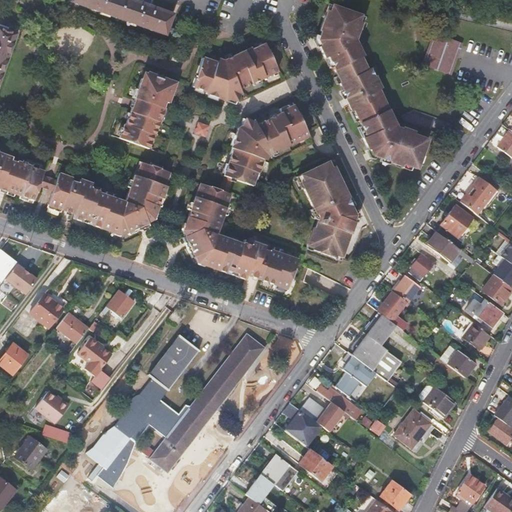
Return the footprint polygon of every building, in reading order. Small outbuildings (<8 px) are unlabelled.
[(71,0),(70,3),(164,36),(171,16),(127,0),(71,0)] [(358,127),(363,138),(361,139),(366,151),(368,150),(371,155),(388,161),(388,163),(401,168),(402,165),(414,170),(425,140),(412,136),(413,133),(400,128),(399,131),(395,129),(378,91),(380,90),(375,78),(372,79),(368,71),(366,72),(360,59),(362,58),(354,42),(362,19),(324,7),(315,33),(318,34),(315,42),(318,49),(316,50),(322,61),(325,59),(331,70),(338,85),(341,93),(340,94),(349,113),(351,112),(358,127)] [(0,80),(16,34),(0,29),(0,80)] [(450,76),(460,46),(456,44),(436,37),(431,35),(421,65),(425,67),(446,74),(450,76)] [(264,81),(278,74),(265,44),(251,50),(250,47),(223,59),(224,61),(219,64),(202,57),(191,85),(206,92),(205,95),(224,102),(225,97),(234,100),(239,89),(262,79),(264,81)] [(322,61),(327,72),(331,70),(325,59),(322,61)] [(165,101),(167,102),(175,82),(147,71),(144,78),(141,77),(137,89),(135,88),(132,97),(134,98),(124,124),(122,123),(117,137),(147,148),(152,134),(154,134),(164,107),(163,106),(165,101)] [(297,142),(295,137),(304,132),(293,107),(285,110),(283,107),(276,110),(278,115),(254,126),(252,123),(239,118),(236,128),(234,127),(227,149),(228,150),(219,176),(229,179),(249,186),(253,174),(255,174),(261,156),(265,154),(266,156),(297,142)] [(197,122),(194,130),(203,134),(205,125),(197,122)] [(509,156),(511,152),(511,133),(509,131),(497,147),(509,156)] [(297,142),(307,137),(304,132),(295,137),(297,142)] [(8,162),(8,160),(4,158),(0,168),(0,190),(19,197),(18,200),(26,203),(26,200),(33,202),(38,188),(42,178),(43,175),(8,162)] [(304,245),(313,248),(311,252),(331,259),(332,254),(341,257),(354,222),(352,221),(354,214),(347,199),(349,198),(333,166),(330,168),(327,162),(297,176),(300,182),(297,184),(311,213),(313,212),(316,217),(312,227),(310,227),(304,245)] [(64,182),(57,180),(56,183),(52,193),(47,206),(73,216),(72,221),(80,224),(81,219),(92,223),(91,228),(111,235),(117,233),(117,235),(124,232),(124,233),(130,232),(131,234),(142,230),(141,226),(146,224),(146,220),(150,220),(151,216),(153,216),(158,200),(161,201),(165,187),(163,186),(167,175),(137,165),(124,204),(96,194),(88,191),(90,186),(78,182),(76,186),(70,184),(71,180),(65,178),(64,182)] [(214,191),(224,194),(229,179),(219,176),(214,191)] [(494,191),(477,178),(458,203),(475,216),(494,191)] [(213,234),(227,195),(224,194),(214,191),(197,185),(182,227),(185,228),(185,232),(187,237),(184,238),(187,244),(184,246),(190,255),(192,254),(196,260),(198,258),(201,264),(203,264),(206,268),(222,274),(224,269),(234,272),(232,277),(242,280),(244,275),(285,289),(294,262),(288,260),(290,257),(267,249),(266,252),(259,250),(261,246),(248,241),(247,246),(213,234)] [(439,226),(456,239),(470,220),(454,207),(439,226)] [(80,224),(91,228),(92,223),(81,219),(80,224)] [(444,260),(454,248),(431,230),(421,243),(444,260)] [(501,260),(511,268),(511,244),(510,242),(498,257),(501,260)] [(0,283),(14,265),(0,254),(0,283)] [(410,263),(412,265),(406,274),(418,282),(432,264),(420,255),(416,261),(414,259),(410,263)] [(492,277),(507,288),(511,280),(511,268),(501,260),(490,275),(492,277)] [(4,282),(24,297),(36,281),(23,271),(24,270),(17,265),(4,282)] [(222,274),(232,277),(234,272),(224,269),(222,274)] [(395,289),(393,287),(389,292),(391,293),(404,303),(406,305),(418,288),(416,287),(419,283),(418,282),(406,274),(399,284),(395,289)] [(499,306),(510,291),(507,288),(492,277),(481,292),(499,306)] [(131,293),(128,290),(123,297),(126,300),(131,293)] [(126,300),(123,297),(117,292),(100,314),(104,316),(108,310),(121,320),(133,305),(126,300)] [(61,312),(50,303),(52,300),(43,293),(26,315),(47,331),(61,312)] [(404,303),(391,293),(376,313),(378,314),(389,323),(404,303)] [(489,328),(500,314),(483,300),(478,306),(471,300),(464,310),(489,328)] [(170,319),(177,325),(184,317),(176,311),(170,319)] [(389,323),(378,314),(362,334),(382,349),(397,329),(389,323)] [(76,345),(87,331),(67,315),(56,329),(76,345)] [(98,325),(94,322),(89,329),(92,332),(98,325)] [(461,339),(478,351),(489,337),(472,324),(461,339)] [(148,459),(167,473),(265,349),(247,334),(191,405),(184,404),(178,412),(161,399),(199,350),(179,335),(135,392),(131,394),(127,399),(126,404),(93,445),(84,451),(103,465),(97,473),(108,483),(122,465),(129,450),(149,424),(166,437),(148,459)] [(396,360),(382,349),(362,334),(347,353),(348,354),(381,380),(396,360)] [(90,382),(102,390),(110,379),(100,371),(111,356),(90,339),(77,355),(89,364),(85,370),(93,377),(90,382)] [(0,360),(0,366),(12,376),(28,356),(13,344),(0,360)] [(456,352),(446,366),(463,379),(473,366),(456,352)] [(385,383),(381,380),(348,354),(342,362),(346,365),(342,370),(345,373),(334,387),(346,397),(363,375),(387,394),(392,389),(385,383)] [(397,386),(389,379),(385,383),(392,389),(394,390),(397,386)] [(32,413),(55,426),(69,402),(47,389),(32,413)] [(339,403),(322,389),(317,394),(333,406),(341,413),(354,423),(361,414),(342,399),(339,403)] [(423,404),(443,419),(454,404),(434,389),(423,404)] [(511,419),(511,401),(507,398),(494,417),(497,420),(509,428),(511,424),(511,422),(511,421),(511,419)] [(313,402),(308,399),(298,412),(319,428),(325,432),(328,428),(317,419),(326,407),(315,399),(313,402)] [(319,428),(298,412),(288,404),(280,415),(291,423),(287,427),(285,425),(281,430),(304,448),(319,428)] [(328,413),(337,419),(341,413),(333,406),(328,413)] [(393,437),(411,451),(430,426),(412,412),(393,437)] [(18,421),(10,414),(4,422),(14,425),(18,421)] [(365,415),(360,422),(380,435),(386,425),(376,419),(374,421),(365,415)] [(511,440),(511,430),(509,428),(497,420),(488,433),(507,447),(511,440)] [(42,435),(53,439),(55,431),(45,427),(42,435)] [(68,445),(71,436),(55,431),(53,439),(68,445)] [(15,458),(32,471),(47,451),(31,438),(15,458)] [(323,452),(313,445),(308,451),(318,459),(323,452)] [(331,468),(318,459),(308,451),(298,465),(319,483),(331,468)] [(297,473),(275,456),(260,476),(272,486),(281,493),(297,473)] [(262,498),(272,486),(260,476),(245,496),(249,499),(265,511),(271,511),(275,508),(262,498)] [(470,507),(485,487),(470,476),(457,493),(458,494),(456,497),(470,507)] [(0,510),(1,511),(16,492),(0,479),(0,510)] [(379,497),(397,511),(409,496),(391,482),(379,497)] [(484,508),(490,511),(511,511),(511,499),(497,489),(484,508)] [(265,511),(249,499),(239,511),(265,511)] [(388,511),(375,502),(366,511),(388,511)]
